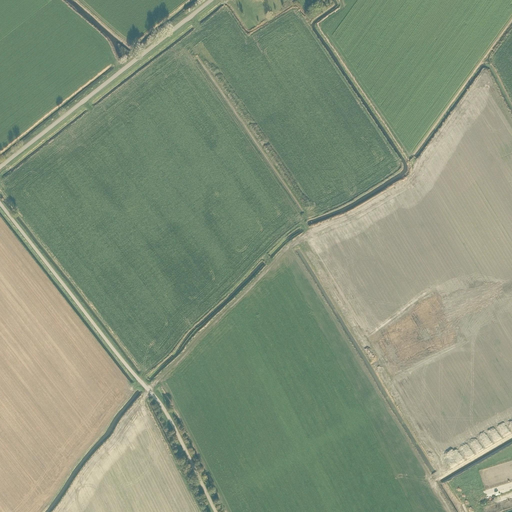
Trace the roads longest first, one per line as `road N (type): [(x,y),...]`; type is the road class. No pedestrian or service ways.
road 1 (unclassified): [(215,511),(164,412),(0,205)]
road 2 (unclassified): [(0,168),(213,0)]
